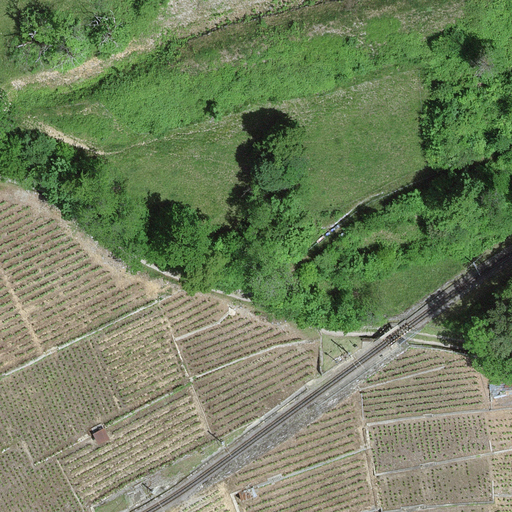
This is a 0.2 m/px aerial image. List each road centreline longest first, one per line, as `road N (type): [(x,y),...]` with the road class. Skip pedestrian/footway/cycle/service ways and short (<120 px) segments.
road 1 (track): [(346,330),(158,265),(65,196),(0,173)]
road 2 (track): [(511,355),(346,330)]
